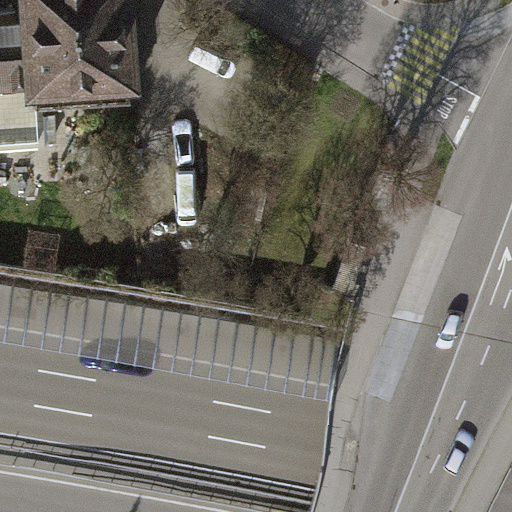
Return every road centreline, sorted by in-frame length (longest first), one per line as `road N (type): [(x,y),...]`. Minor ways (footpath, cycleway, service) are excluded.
road 1 (motorway): [(511,480),(0,382)]
road 2 (secondary): [(511,224),(393,511)]
road 3 (tertiary): [(511,99),(423,66),(317,0)]
